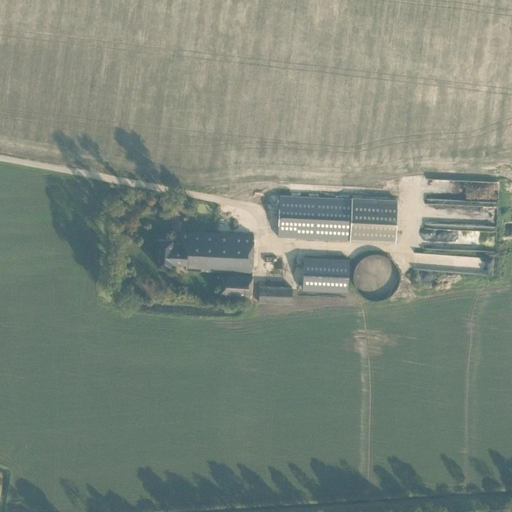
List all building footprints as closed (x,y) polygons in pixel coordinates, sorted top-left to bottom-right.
[(397,199),(280,195),(278,236),(396,241),(397,199)] [(251,297),(254,235),(181,231),(181,242),(172,242),(172,239),(158,238),(156,265),(171,266),(171,263),(186,264),(186,269),(220,271),(219,295),(251,297)] [(384,299),(387,297),(388,297),(391,295),(394,292),(397,288),(398,285),(399,281),(400,277),(399,273),(398,269),(397,265),(394,261),(391,259),(388,256),(384,254),(380,253),(376,253),(372,253),(368,254),(366,255),(364,256),(361,259),(358,261),(356,265),(354,269),(353,273),(353,277),(353,281),(354,285),(356,288),(358,292),(361,295),(364,297),(368,299),(372,300),(376,300),(380,300),(384,299)] [(304,257),(302,290),(347,292),(349,258),(304,257)] [(291,303),(292,286),(259,285),(259,301),(291,303)]
